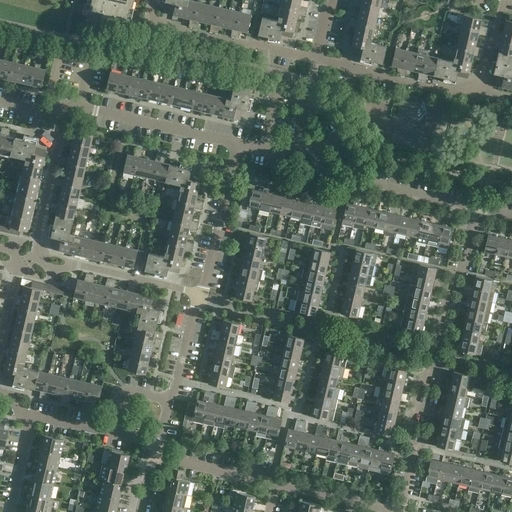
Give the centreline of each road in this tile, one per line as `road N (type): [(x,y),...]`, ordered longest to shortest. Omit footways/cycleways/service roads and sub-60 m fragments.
road 1 (residential): [(401,510),(476,208)]
road 2 (residential): [(318,60),(146,24),(152,0)]
road 3 (residential): [(476,208),(347,186),(299,142)]
road 4 (residential): [(201,294),(77,266),(47,271),(33,253)]
road 5 (residential): [(238,145),(65,103)]
road 6 (residential): [(479,91),(476,98),(318,60)]
road 7 (residential): [(201,294),(238,145)]
road 8 (residential): [(33,253),(65,103)]
road 9 (residential): [(401,510),(275,483)]
road 10 (residential): [(275,483),(153,452)]
